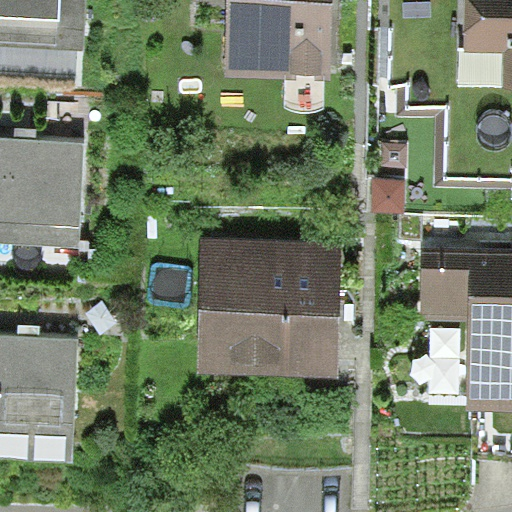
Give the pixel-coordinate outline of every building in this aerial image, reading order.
[(0,0),(0,34),(100,37),(100,0),(0,0)] [(225,0),(226,62),(333,61),(332,0),(225,0)] [(511,83),(511,0),(426,0),(428,46),(511,45),(511,83)] [(511,45),(428,46),(393,47),(393,108),(434,107),(435,175),(501,175),(500,159),(511,159),(511,83),(511,45)] [(0,261),(79,267),(88,131),(0,125),(0,261)] [(208,353),(345,353),(345,230),(209,229),(208,353)] [(470,390),(511,388),(511,246),(420,249),(421,309),(468,308),(470,390)] [(0,431),(75,436),(82,326),(0,321),(0,431)]
